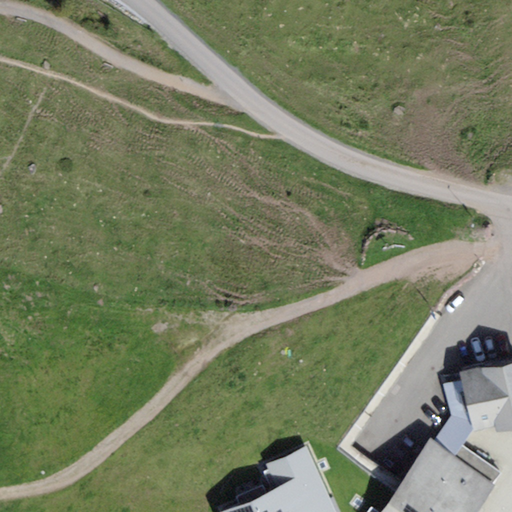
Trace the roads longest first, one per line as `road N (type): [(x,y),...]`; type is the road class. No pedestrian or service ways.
road 1 (residential): [(141,0),(269,114),(342,159),(511,203)]
road 2 (track): [(248,95),(179,83),(123,62),(60,24),(0,7)]
